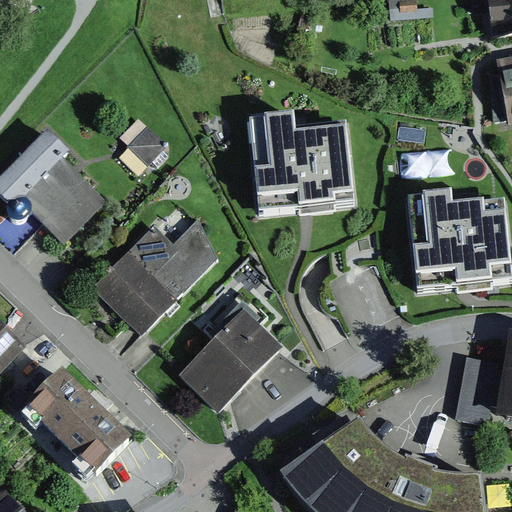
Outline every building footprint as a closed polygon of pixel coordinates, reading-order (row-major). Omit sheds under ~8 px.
[(511,0),(485,0),(493,46),(511,43),(511,0)] [(511,64),(499,68),(511,130),(511,129),(511,64)] [(348,125),(252,133),(259,211),(307,207),(355,203),(348,125)] [(151,165),(172,149),(155,128),(134,144),(151,165)] [(46,137),(0,179),(0,206),(55,261),(112,206),(46,137)] [(452,198),(407,203),(417,297),(477,291),(511,287),(511,269),(506,208),(454,213),(452,198)] [(132,333),(142,342),(216,264),(199,225),(174,250),(156,231),(94,293),(132,333)] [(285,355),(244,313),(182,381),(223,423),(285,355)] [(0,378),(26,351),(0,325),(0,378)] [(511,341),(496,425),(511,428),(511,341)] [(499,368),(469,363),(457,423),(487,429),(499,368)] [(91,480),(126,446),(63,380),(27,413),(91,480)] [(389,466),(350,425),(273,479),(300,511),(486,511),(483,486),(437,483),(422,478),(389,466)] [(0,507),(0,511),(13,511),(5,502),(0,507)]
